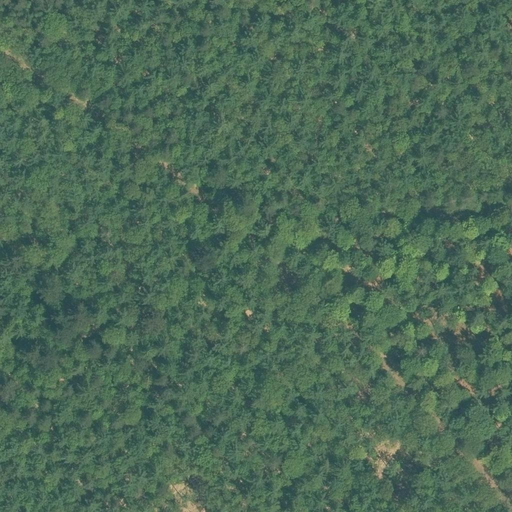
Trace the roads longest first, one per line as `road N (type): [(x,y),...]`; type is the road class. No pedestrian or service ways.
road 1 (track): [(511,509),(303,285),(163,169),(0,52)]
road 2 (track): [(511,208),(236,227),(80,344),(0,416)]
